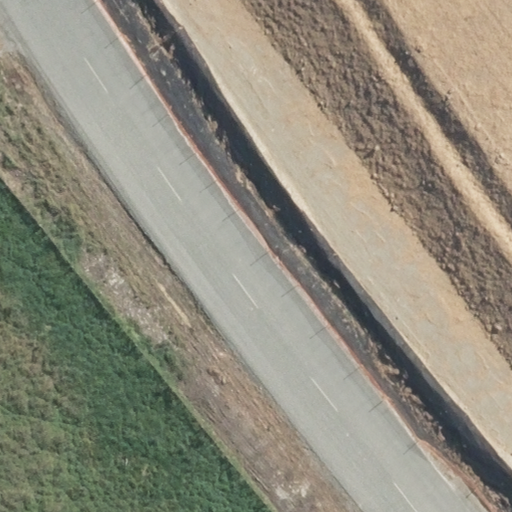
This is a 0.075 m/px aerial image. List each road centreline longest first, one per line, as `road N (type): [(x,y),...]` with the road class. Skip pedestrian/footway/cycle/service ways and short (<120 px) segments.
road 1 (secondary): [(103,0),(511,494)]
road 2 (secondary): [(377,511),(0,68)]
